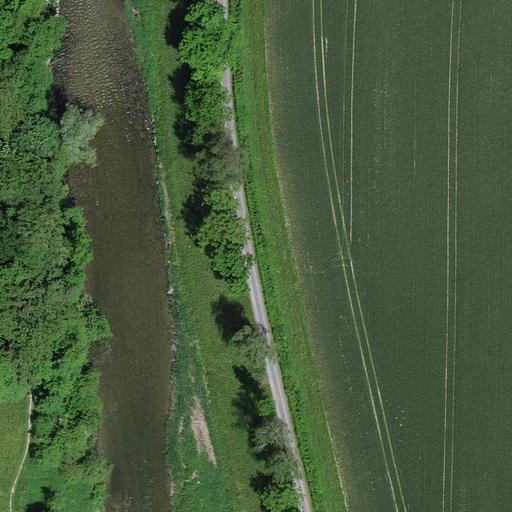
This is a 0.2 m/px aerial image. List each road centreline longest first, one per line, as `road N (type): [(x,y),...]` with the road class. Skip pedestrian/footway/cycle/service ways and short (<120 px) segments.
road 1 (track): [(304,511),(225,123),(224,0)]
road 2 (track): [(20,0),(35,511)]
